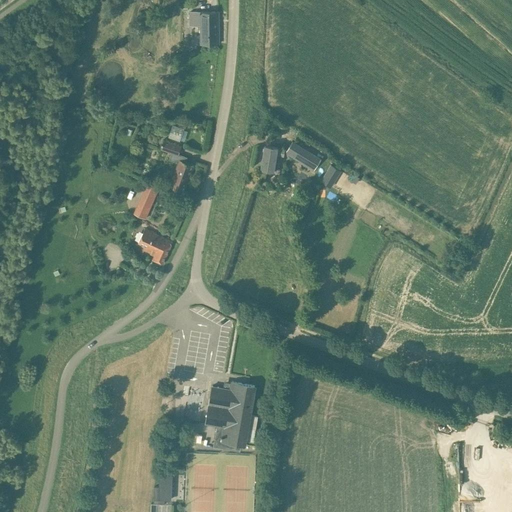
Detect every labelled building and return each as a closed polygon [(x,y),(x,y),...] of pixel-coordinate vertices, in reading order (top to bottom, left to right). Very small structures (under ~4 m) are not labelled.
[(219,11),(200,12),(189,12),(189,25),(200,25),(201,44),(219,44),(219,11)] [(168,137),(180,141),(185,128),(173,124),(168,137)] [(182,146),(164,139),(160,149),(178,155),(182,146)] [(321,158),(292,141),(285,153),(314,170),(321,158)] [(265,147),(260,171),(273,173),(276,173),(278,165),(274,165),(276,155),(283,156),(285,148),(277,147),(277,149),(265,147)] [(194,165),(179,159),(170,186),(184,191),(194,165)] [(340,169),(331,164),(321,180),(330,185),(340,169)] [(160,187),(150,183),(136,214),(146,218),(160,187)] [(173,241),(146,228),(137,246),(155,255),(153,258),(162,263),(173,241)] [(225,381),(224,388),(212,386),(206,423),(217,425),(213,446),(240,451),(241,443),(243,444),(244,440),(254,441),(258,416),(249,414),(254,387),(231,383),(231,382),(225,381)] [(172,475),(160,474),(159,486),(154,486),(154,503),(164,503),(164,500),(171,500),(171,499),(172,475)]
